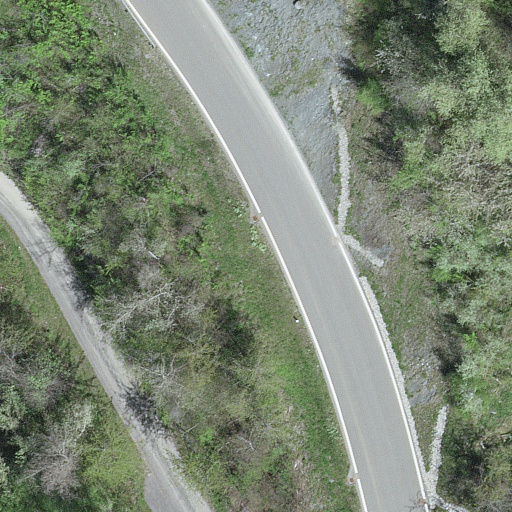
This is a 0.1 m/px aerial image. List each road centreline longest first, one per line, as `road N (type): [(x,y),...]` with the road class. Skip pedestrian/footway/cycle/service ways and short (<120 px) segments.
road 1 (tertiary): [(166,0),(211,59),(359,361),(397,511)]
road 2 (track): [(181,511),(22,213),(0,191)]
